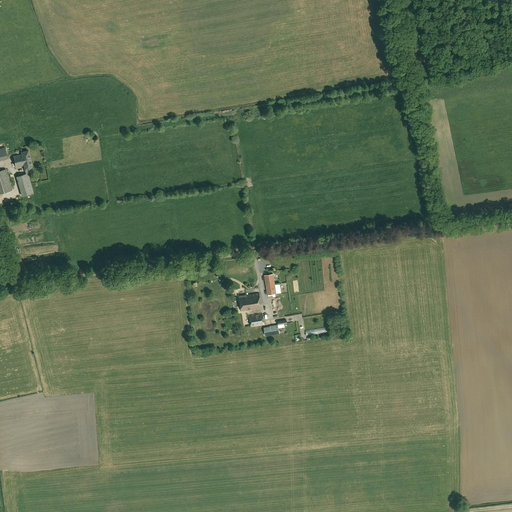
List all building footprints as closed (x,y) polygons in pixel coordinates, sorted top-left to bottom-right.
[(22,154),(14,156),(16,167),(24,166),(25,170),(33,168),(29,151),(22,152),(22,154)] [(0,193),(12,190),(6,169),(0,170),(0,193)] [(30,179),(28,173),(16,177),(18,182),(30,179)] [(268,295),(277,293),(281,293),(280,283),(275,284),(274,274),(265,275),(268,295)] [(241,311),(262,308),(260,294),(247,296),(247,295),(239,296),(241,311)] [(263,314),(250,316),(251,327),(265,325),(263,314)] [(265,328),(266,336),(279,334),(278,328),(284,327),(284,324),(287,323),(287,320),(278,322),(279,325),(270,327),(265,328)]
